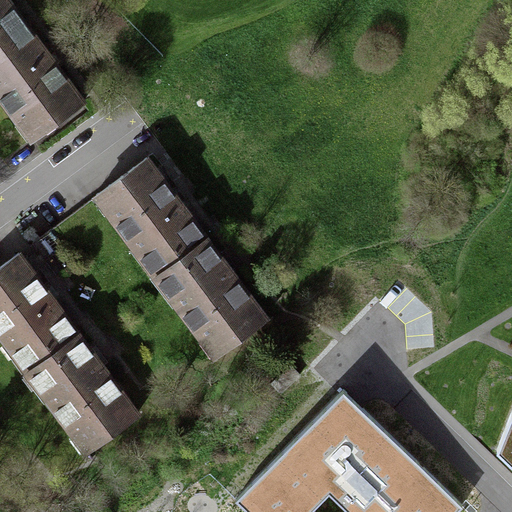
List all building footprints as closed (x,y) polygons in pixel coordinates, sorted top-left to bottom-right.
[(0,0),(0,37),(21,21),(4,0),(0,0)] [(21,21),(0,37),(0,103),(30,142),(83,101),(21,21)] [(156,274),(208,235),(148,156),(97,195),(115,219),(156,274)] [(97,195),(51,229),(69,253),(115,219),(97,195)] [(51,229),(32,243),(55,274),(74,260),(69,253),(51,229)] [(208,235),(156,274),(216,353),(268,314),(208,235)] [(373,275),(392,309),(438,284),(420,250),(373,275)] [(0,334),(27,370),(78,331),(18,251),(0,264),(0,334)] [(78,331),(27,370),(87,450),(139,411),(78,331)] [(511,401),(493,449),(511,468),(511,401)] [(435,511),(425,502),(436,459),(408,438),(372,457),(366,490),(342,497),(337,511),(435,511)]
